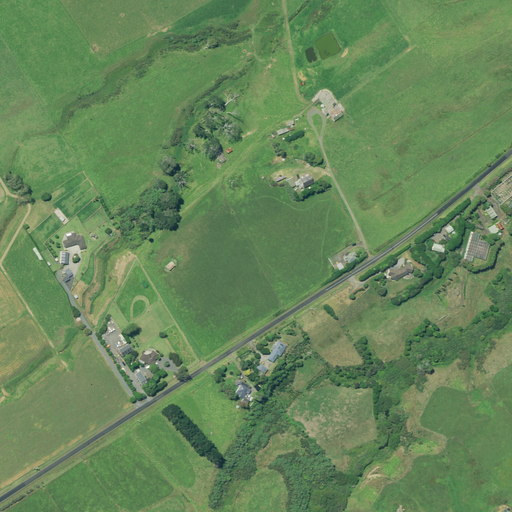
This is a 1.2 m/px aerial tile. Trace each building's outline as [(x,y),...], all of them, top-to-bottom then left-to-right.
[(331,106),(326,99),(322,102),(326,107),(322,111),(325,115),(328,113),(335,121),(343,115),(339,110),(336,112),(332,108),(333,107),(332,105),(331,106)] [(292,124),(291,121),(286,123),(287,127),(277,131),(278,135),(289,131),(294,129),(292,125),(292,124)] [(227,160),(220,149),(214,152),(221,163),(227,160)] [(303,188),(312,183),(309,177),(309,176),(308,174),(301,177),(302,179),(299,180),(295,182),(297,187),(299,186),(300,189),(303,188)] [(296,185),(292,178),(286,181),(290,188),(296,185)] [(496,216),(489,206),(485,209),(491,219),(496,216)] [(503,228),(499,222),(488,229),(492,235),(497,232),(497,231),(503,228)] [(480,234),(472,232),(464,260),(472,263),(473,257),(484,260),(488,247),(489,243),(478,240),(480,234)] [(76,236),(75,233),(71,234),(71,233),(66,235),(67,240),(63,241),(65,248),(78,244),(80,250),(86,248),(82,236),(79,237),(79,235),(76,236)] [(445,244),(442,243),(441,246),(434,244),(432,250),(443,253),(445,244)] [(346,255),(347,256),(344,258),(346,261),(347,261),(349,263),(356,259),(354,256),(356,255),(354,252),(350,255),(349,254),(346,255)] [(175,266),(172,262),(166,267),(169,271),(175,266)] [(403,269),(402,269),(401,268),(399,269),(399,270),(397,271),(390,269),(388,275),(391,276),(390,279),(397,281),(397,279),(409,273),(411,273),(413,268),(404,265),(404,266),(403,269)] [(73,275),(69,268),(65,271),(69,277),(73,275)] [(286,346),(278,341),(275,346),(274,345),(272,348),(273,348),(267,359),(273,363),(277,355),(280,356),(286,346)] [(133,350),(129,344),(119,350),(122,357),(133,350)] [(159,355),(152,351),(151,354),(146,355),(143,354),(140,360),(153,366),(159,355)] [(257,368),(261,371),(258,374),(262,377),(265,374),(268,370),(260,364),(257,368)] [(146,380),(141,371),(138,373),(135,375),(141,383),(146,380)] [(250,386),(240,381),(238,384),(240,385),(236,394),(239,396),(239,397),(243,399),(246,393),(248,394),(250,391),(248,390),(250,386)]
